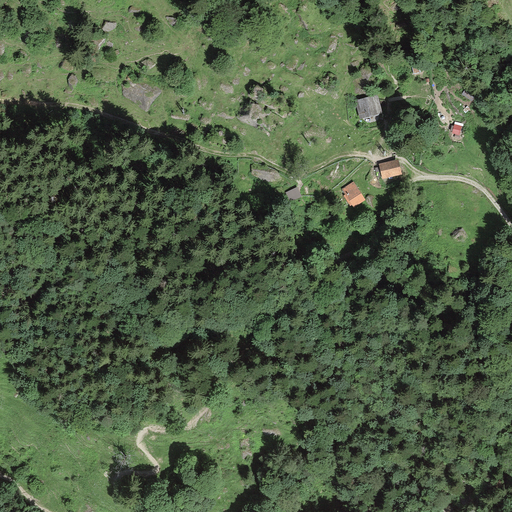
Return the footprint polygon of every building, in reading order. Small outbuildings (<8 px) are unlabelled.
[(379,116),(375,97),(354,101),(358,121),(379,116)] [(461,127),(453,125),(451,133),(459,135),(461,127)] [(398,176),(395,162),(376,166),(379,180),(398,176)] [(361,202),(351,185),(339,192),(349,209),(361,202)] [(298,189),(287,193),(291,202),(302,198),(298,189)]
